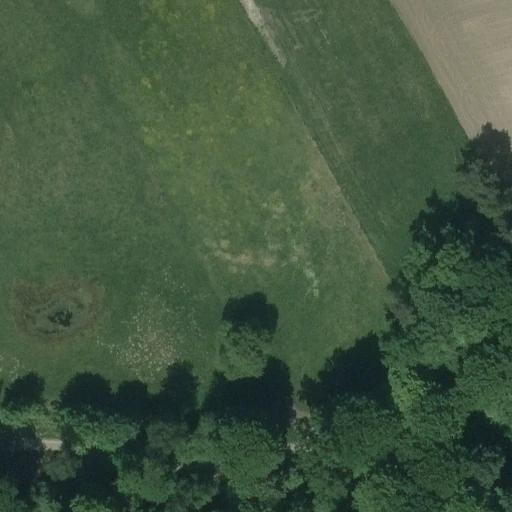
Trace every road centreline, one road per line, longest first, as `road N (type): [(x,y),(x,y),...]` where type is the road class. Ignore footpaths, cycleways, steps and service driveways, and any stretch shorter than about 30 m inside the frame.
road 1 (track): [(0,448),(233,465),(298,446)]
road 2 (track): [(511,319),(332,416),(298,446)]
